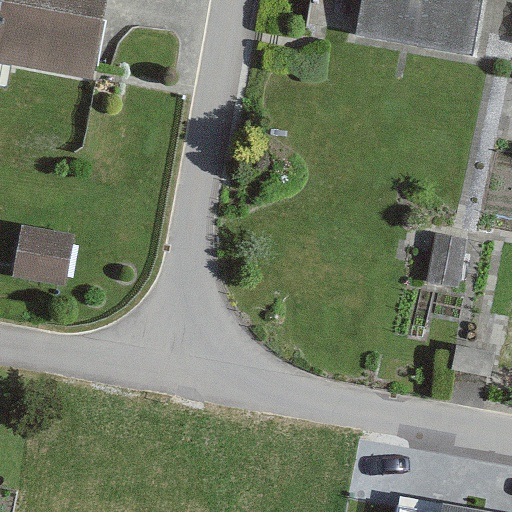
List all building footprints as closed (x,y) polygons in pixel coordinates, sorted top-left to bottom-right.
[(0,0),(0,68),(85,79),(94,0),(0,0)] [(319,0),(362,7),(357,39),(471,58),(480,0),(319,0)] [(15,269),(71,276),(78,222),(23,215),(15,269)] [(467,240),(436,234),(427,280),(458,286),(467,240)] [(489,511),(399,496),(395,511),(489,511)]
